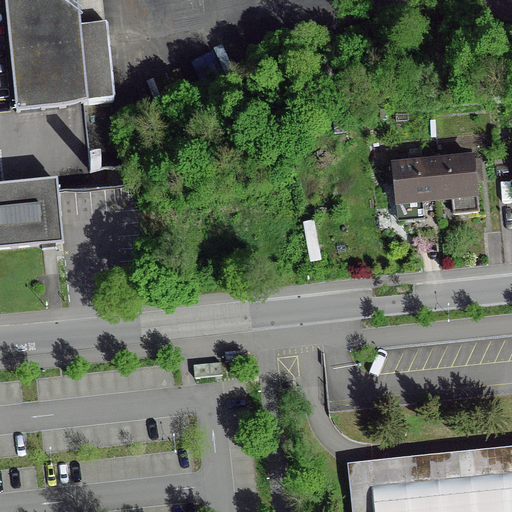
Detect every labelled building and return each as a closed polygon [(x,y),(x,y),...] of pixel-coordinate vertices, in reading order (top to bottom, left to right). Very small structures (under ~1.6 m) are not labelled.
[(2,0),(14,113),(21,187),(54,184),(55,196),(135,189),(133,169),(98,172),(98,165),(87,166),(81,106),(112,103),(104,26),(98,27),(77,29),(74,0),(2,0)] [(95,0),(74,0),(77,29),(98,27),(95,0)] [(479,175),(477,161),(431,166),(434,201),(450,199),(452,216),(476,213),(472,176),(479,175)] [(394,205),(434,201),(431,166),(391,170),(394,205)] [(54,184),(21,187),(0,189),(0,249),(60,244),(55,196),(54,184)] [(252,245),(248,210),(174,218),(177,253),(252,245)] [(220,377),(219,364),(191,367),(192,380),(220,377)] [(511,511),(511,442),(347,458),(352,511),(511,511)]
